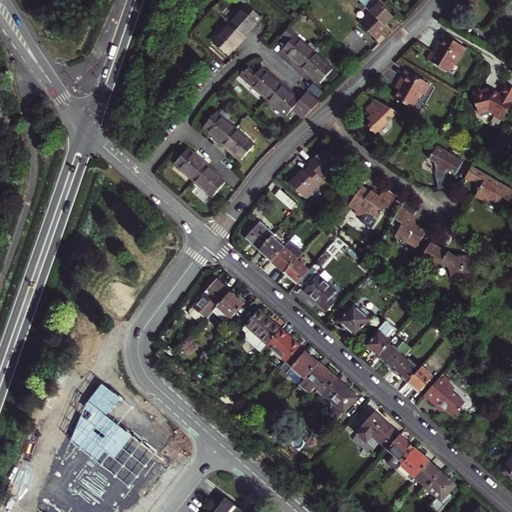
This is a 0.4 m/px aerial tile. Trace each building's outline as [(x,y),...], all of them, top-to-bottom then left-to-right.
[(357,0),(370,12),(364,17),(381,34),(386,29),(383,26),(392,16),(376,0),(357,0)] [(455,0),(449,8),(459,15),(469,0),(455,0)] [(246,4),(232,20),(229,22),(246,36),(250,31),(248,29),(255,22),(260,16),(246,4)] [(381,34),(364,17),(358,22),(375,39),(381,34)] [(227,25),(213,42),(227,54),(231,48),(238,41),(240,43),(246,36),(229,22),(227,25)] [(257,24),(255,22),(248,29),(250,31),(257,24)] [(296,60),(294,63),(299,68),(315,52),(288,28),(281,37),(288,43),(283,49),(288,54),(296,60)] [(466,48),(443,35),(436,47),(438,48),(435,53),(432,52),(427,60),(449,72),(453,64),(456,65),(466,48)] [(234,50),(240,43),(238,41),(231,48),(234,50)] [(334,69),(315,52),(299,68),(305,73),(307,70),(315,77),(321,83),(334,69)] [(286,57),(294,63),(296,60),(288,54),(286,57)] [(241,75),(268,98),(283,83),(277,77),(275,79),(268,73),(262,67),(256,74),(249,67),(245,72),(244,71),(241,75)] [(307,70),(305,73),(312,80),(315,77),(307,70)] [(399,89),(394,98),(412,108),(421,93),(425,95),(431,84),(406,70),(398,84),(402,86),(399,89)] [(269,71),(268,73),(275,79),(277,77),(269,71)] [(317,97),(323,91),(316,82),(310,87),(317,97)] [(268,98),(287,115),(293,108),(303,117),(320,101),(309,91),(300,101),(294,96),(287,90),(288,88),(283,83),(268,98)] [(296,94),(288,88),(287,90),(294,96),(296,94)] [(474,109),(476,116),(488,113),(494,116),(493,118),(501,123),(511,106),(511,107),(511,93),(504,89),(498,100),(490,94),(487,95),(486,93),(479,95),(478,93),(471,95),(473,105),(474,109)] [(399,112),(376,99),(366,108),(371,114),(366,118),(371,123),(367,126),(375,134),(399,112)] [(221,145),(236,128),(217,112),(204,126),(209,131),(217,137),(215,139),(221,145)] [(255,145),(236,128),(221,145),(228,150),(230,148),(237,154),(243,159),(255,145)] [(217,137),(209,131),(207,133),(215,139),(217,137)] [(338,165),(348,155),(343,149),(338,145),(334,149),(332,147),(328,151),(325,148),(308,164),(310,166),(323,179),(329,173),(328,172),(330,169),(335,173),(340,167),(338,165)] [(455,175),(464,161),(437,146),(429,159),(435,162),(436,170),(435,172),(439,188),(448,186),(445,174),(448,170),(455,175)] [(235,156),(237,154),(230,148),(228,150),(235,156)] [(174,164),(194,180),(208,164),(202,159),(200,161),(193,154),(187,149),(174,164)] [(195,152),(193,154),(200,161),(202,159),(195,152)] [(208,164),(194,180),(213,197),(225,183),(219,178),(211,171),(213,169),(208,164)] [(323,179),(310,166),(305,171),(303,169),(288,183),(305,199),(307,198),(312,203),(318,198),(314,194),(327,183),(323,179)] [(511,196),(511,189),(472,166),(465,178),(480,187),(477,188),(478,191),(475,196),(485,201),(491,200),(499,204),(503,197),(509,201),(511,196)] [(221,175),(213,169),(211,171),(219,178),(221,175)] [(397,195),(386,187),(380,196),(372,190),(371,191),(362,185),(349,205),(357,211),(355,214),(373,226),(381,214),(385,214),(384,210),(386,207),(388,208),(397,195)] [(292,200),(281,190),(276,195),(287,205),(292,209),(296,204),(292,200)] [(414,215),(419,208),(405,200),(395,218),(403,223),(396,235),(396,238),(403,236),(404,242),(407,242),(416,248),(427,231),(417,225),(414,215)] [(259,249),(274,233),(260,221),(246,238),(259,249)] [(276,231),(274,233),(259,249),(271,260),(288,241),(276,231)] [(297,258),(302,252),(292,244),(293,242),(289,239),(288,241),(271,260),(285,272),(297,258)] [(472,253),(458,256),(458,259),(455,259),(447,255),(449,252),(432,242),(422,257),(433,265),(441,263),(449,268),(451,278),(454,279),(477,275),(475,266),(480,258),(472,253)] [(298,281),(309,269),(297,258),(285,272),(297,283),(298,281)] [(309,269),(298,281),(305,287),(304,289),(323,306),(336,291),(318,275),(320,273),(312,266),(309,269)] [(201,325),(210,315),(230,292),(216,279),(189,310),(189,314),(201,325)] [(243,304),(230,292),(210,315),(223,326),(243,304)] [(340,321),(356,335),(373,315),(379,309),(368,299),(362,306),(357,301),(340,321)] [(268,344),(281,330),(259,310),(245,324),(242,328),(246,332),(246,339),(261,352),(268,344)] [(390,343),(392,341),(387,337),(394,329),(386,323),(367,345),(379,355),(390,343)] [(433,328),(439,334),(443,330),(436,324),(433,328)] [(300,346),(281,330),(268,344),(286,361),(300,346)] [(443,330),(439,334),(446,340),(450,336),(443,330)] [(390,343),(379,355),(393,368),(405,356),(412,348),(404,341),(397,349),(390,343)] [(286,361),(281,368),(300,385),(319,363),(312,357),(300,346),(286,361)] [(420,369),(405,356),(393,368),(409,382),(420,369)] [(420,369),(409,382),(420,392),(437,372),(426,362),(420,369)] [(337,379),(319,363),(300,385),(306,391),(312,384),(315,387),(323,394),(337,379)] [(443,374),(423,396),(435,406),(436,404),(440,408),(440,411),(445,411),(450,414),(455,408),(457,408),(457,406),(459,404),(459,398),(449,389),(452,386),(446,381),(448,379),(443,374)] [(337,379),(323,394),(328,399),(331,416),(337,420),(357,398),(337,379)] [(312,384),(306,391),(309,393),(315,387),(312,384)] [(388,449),(400,435),(375,413),(363,426),(364,427),(357,435),(366,443),(373,435),(388,449)] [(46,511),(48,511),(116,511),(118,510),(120,511),(123,511),(128,507),(132,507),(137,500),(137,496),(143,488),(138,485),(166,450),(121,416),(99,444),(86,434),(61,467),(73,476),(46,511)] [(400,435),(388,449),(402,463),(415,449),(400,435)] [(415,449),(402,463),(401,465),(416,478),(430,463),(415,449)] [(430,463),(416,478),(437,497),(429,507),(434,511),(438,511),(453,496),(449,492),(456,485),(430,463)] [(244,511),(225,497),(213,511),(244,511)]
